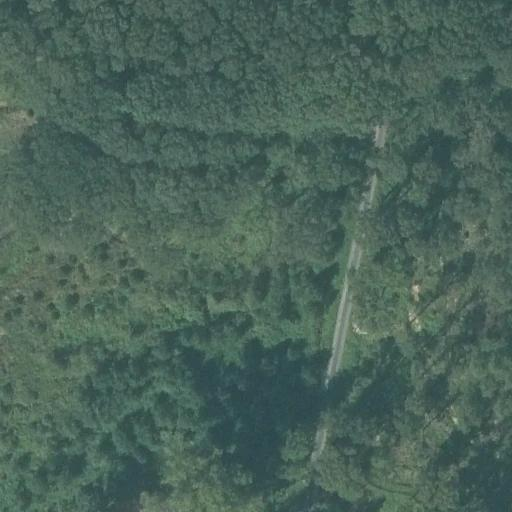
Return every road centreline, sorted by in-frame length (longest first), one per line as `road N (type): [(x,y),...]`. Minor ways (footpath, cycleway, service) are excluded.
road 1 (track): [(310,511),(385,92),(360,27)]
road 2 (unknown): [(370,63),(361,51),(121,53),(47,41),(0,19)]
